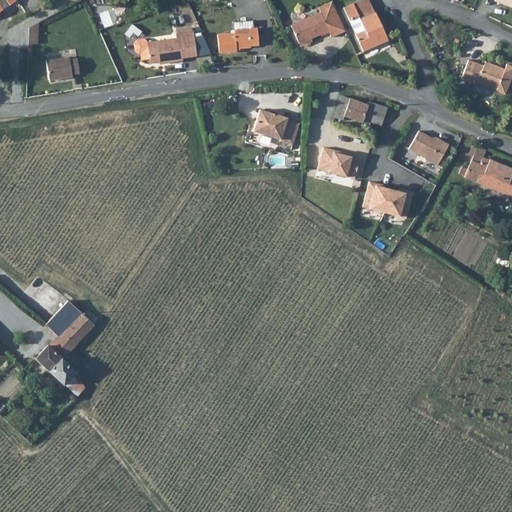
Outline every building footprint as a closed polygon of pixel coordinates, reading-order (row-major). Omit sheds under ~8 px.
[(354,0),(351,1),(363,28),(354,32),(361,49),(379,41),(386,38),(385,35),(374,11),(373,10),(368,0),(354,0)] [(292,28),(300,45),(321,35),(322,37),(330,33),(327,27),(341,21),(333,3),(319,9),(321,14),(292,28)] [(30,37),(39,37),(40,21),(30,25),(30,37)] [(341,21),(327,27),(330,33),(333,38),(346,32),(341,21)] [(219,32),(221,50),(238,48),(237,46),(252,44),(252,43),(260,42),(258,26),(236,28),(236,31),(219,32)] [(147,37),(135,38),(136,51),(141,50),(142,57),(150,56),(150,60),(164,58),(165,60),(184,57),(183,54),(197,52),(193,28),(176,31),(176,35),(147,39),(147,37)] [(48,59),(52,78),(75,74),(75,72),(81,71),(78,56),(72,58),(71,55),(48,59)] [(473,87),(474,83),(493,90),(492,91),(502,95),(511,67),(504,64),(501,70),(485,64),(483,68),(480,67),(464,61),(457,80),(473,87)] [(362,122),(363,119),(381,126),(388,107),(369,100),(368,103),(344,95),(335,117),(344,121),(346,116),(362,122)] [(260,109),(253,130),(280,139),(280,141),(293,145),(299,123),(287,119),(288,117),(260,109)] [(409,149),(438,165),(450,145),(437,138),(434,138),(433,138),(419,131),(409,149)] [(456,149),(450,146),(450,145),(438,165),(445,169),(456,149)] [(355,177),(360,157),(352,155),(352,153),(324,146),(318,168),(355,177)] [(468,170),(463,168),(460,174),(462,175),(504,194),(506,191),(511,193),(511,178),(511,175),(511,170),(483,159),(486,151),(477,148),(468,170)] [(369,182),(363,207),(407,218),(413,193),(406,191),(405,193),(376,186),(377,184),(369,182)] [(47,344),(34,358),(76,397),(84,388),(77,371),(63,358),(94,325),(67,300),(44,324),(57,337),(49,346),(47,344)]
